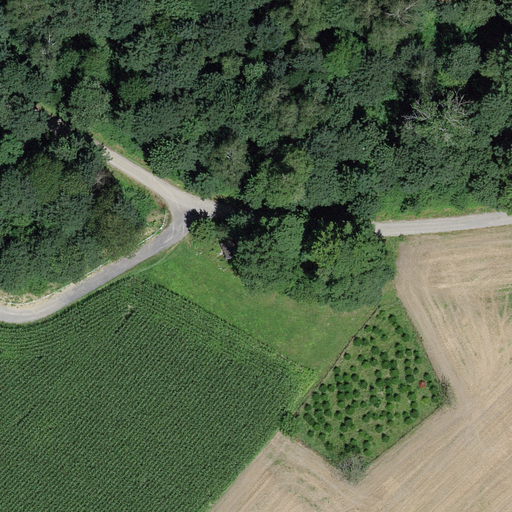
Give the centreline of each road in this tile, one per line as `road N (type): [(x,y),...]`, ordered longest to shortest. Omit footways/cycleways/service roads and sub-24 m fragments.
road 1 (track): [(511,216),(382,229),(204,212)]
road 2 (track): [(204,212),(0,92)]
road 3 (track): [(204,212),(36,314),(0,311)]
